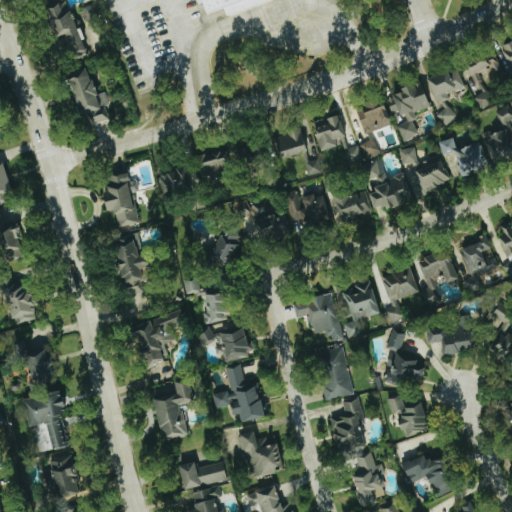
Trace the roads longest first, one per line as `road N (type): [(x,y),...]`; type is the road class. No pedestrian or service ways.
road 1 (tertiary): [(134,511),(50,167),(0,26)]
road 2 (tertiary): [(50,167),(307,89),(511,4)]
road 3 (residential): [(511,186),(273,277),(287,331)]
road 4 (residential): [(336,511),(287,331)]
